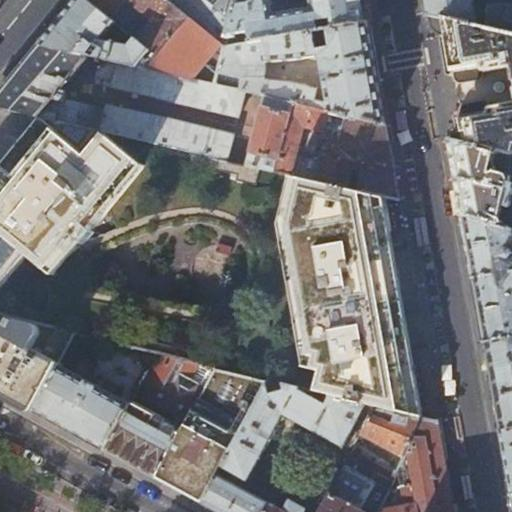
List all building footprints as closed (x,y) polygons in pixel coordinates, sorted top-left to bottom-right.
[(86,0),(76,0),(41,44),(120,62),(140,67),(152,51),(86,0)] [(167,0),(86,0),(152,51),(140,67),(216,85),(226,47),(167,0)] [(167,0),(226,47),(228,39),(237,6),(238,0),(167,0)] [(276,14),(273,0),(252,0),(253,3),(237,6),(228,39),(235,38),(234,36),(250,32),(252,42),(268,40),(314,32),(316,31),(313,7),(276,14)] [(364,0),(311,0),(313,7),(316,31),(318,31),(316,21),(318,19),(322,21),(331,19),(333,29),(368,22),(364,0)] [(425,0),(428,15),(443,19),(511,34),(511,3),(507,2),(491,5),(490,8),(474,9),(472,0),(425,0)] [(443,19),(428,15),(430,24),(431,27),(432,29),(434,32),(436,33),(438,35),(441,35),(443,36),(446,35),(443,19)] [(511,34),(443,19),(446,35),(455,85),(477,83),(478,83),(480,83),(481,82),(482,81),(482,80),(483,78),(484,77),(484,75),(511,70),(511,103),(490,108),(490,107),(489,106),(488,104),(487,104),(486,103),(483,102),(481,102),(459,105),(462,124),(466,143),(511,153),(511,34)] [(380,86),(368,22),(333,29),(327,29),(331,47),(317,50),(314,32),(268,40),(268,63),(298,61),(321,57),(330,105),(331,111),(386,124),(380,86)] [(268,63),(268,40),(252,42),(226,47),(216,85),(235,89),(238,77),(243,79),(242,91),(247,92),(267,97),(267,81),(268,63)] [(114,87),(120,62),(41,44),(0,93),(0,107),(6,108),(22,112),(45,118),(102,131),(107,112),(67,102),(67,98),(58,95),(69,82),(97,82),(114,87)] [(216,85),(140,67),(120,62),(114,87),(240,117),(247,92),(242,91),(235,89),(216,85)] [(295,84),(267,81),(267,97),(294,103),(331,111),(330,105),(314,100),(316,89),(295,84)] [(275,172),(294,103),(267,97),(247,165),(275,172)] [(386,124),(331,111),(294,103),(275,172),(384,196),(399,199),(391,153),(386,124)] [(109,105),(107,112),(102,131),(154,143),(228,160),(235,135),(109,105)] [(269,381),(282,384),(304,390),(330,397),(420,419),(422,419),(410,345),(401,294),(391,238),(384,196),(275,172),(247,165),(228,160),(154,143),(140,160),(107,134),(89,156),(43,119),(0,172),(0,314),(77,333),(110,342),(158,354),(199,364),(215,367),(269,381)] [(449,136),(448,140),(466,143),(462,124),(459,125),(457,127),(453,130),(451,133),(449,136)] [(511,153),(466,143),(448,140),(455,178),(462,216),(508,225),(511,227),(511,153)] [(511,227),(508,225),(462,216),(467,246),(473,278),(511,271),(511,227)] [(511,271),(473,278),(478,310),(485,343),(511,338),(511,271)] [(60,364),(77,333),(0,314),(0,391),(12,398),(35,411),(60,364)] [(511,338),(485,343),(493,388),(500,432),(511,429),(511,338)] [(60,364),(35,411),(57,423),(106,450),(132,401),(143,382),(158,354),(110,342),(89,380),(60,364)] [(190,380),(199,364),(158,354),(143,382),(157,390),(151,400),(177,414),(177,425),(132,401),(106,450),(150,474),(155,477),(204,388),(190,380)] [(266,385),(269,381),(215,367),(204,388),(155,477),(179,490),(204,504),(266,385)] [(282,384),(284,391),(270,395),(266,385),(204,504),(218,511),(379,511),(389,492),(397,472),(420,419),(330,397),(325,406),(303,393),(304,390),(282,384)] [(403,501),(393,503),(394,494),(389,492),(379,511),(454,511),(452,501),(439,422),(422,419),(420,419),(397,472),(403,501)] [(511,429),(500,432),(504,450),(511,494),(511,429)]
